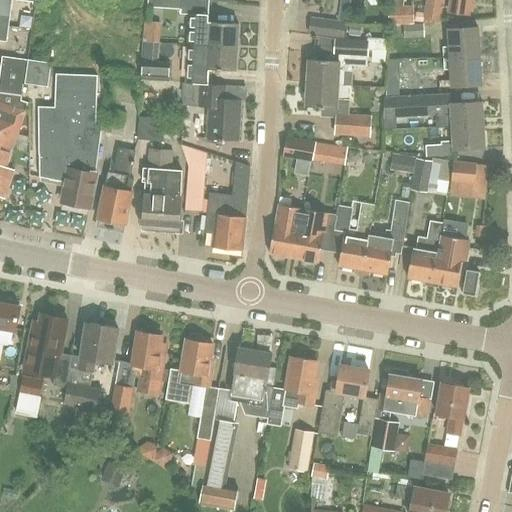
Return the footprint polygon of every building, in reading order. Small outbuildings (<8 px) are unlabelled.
[(0,0),(0,38),(6,40),(11,0),(0,0)] [(148,0),(147,7),(180,9),(180,0),(148,0)] [(344,39),(344,38),(346,23),(348,23),(350,0),(341,0),(338,20),(311,16),(308,34),(344,39)] [(427,0),(425,17),(440,19),(442,0),(427,0)] [(450,0),(449,13),(468,15),(469,0),(450,0)] [(412,24),(411,8),(387,8),(388,24),(412,24)] [(239,24),(207,21),(208,14),(193,13),(191,43),(206,44),(206,46),(237,48),(239,24)] [(139,52),(157,55),(161,21),(143,19),(139,52)] [(350,24),(348,35),(360,37),(362,25),(350,24)] [(403,25),(404,38),(424,37),(424,24),(403,25)] [(478,24),(448,25),(450,48),(444,48),(444,57),(480,55),(478,24)] [(340,61),(308,59),(307,83),(338,85),(342,85),(343,70),(351,71),(352,67),(367,68),(368,49),(387,50),(388,42),(368,40),(368,42),(335,40),(334,54),(340,55),(340,61)] [(206,46),(190,45),(187,84),(204,86),(208,86),(209,69),(236,71),(237,48),(206,46)] [(452,87),(482,85),(480,55),(444,57),(445,70),(451,69),(452,87)] [(0,188),(4,177),(5,177),(28,103),(22,102),(22,99),(21,99),(27,60),(1,57),(0,66),(0,188)] [(29,60),(26,84),(48,87),(51,63),(29,60)] [(142,62),(141,81),(169,82),(170,63),(159,62),(142,62)] [(96,125),(97,101),(98,75),(56,73),(55,107),(39,106),(39,155),(40,155),(40,178),(67,183),(63,203),(90,208),(97,174),(95,174),(102,125),(96,125)] [(208,86),(204,86),(187,84),(182,83),(182,105),(211,106),(209,140),(242,141),(244,101),(227,100),(228,87),(208,86)] [(371,136),(372,115),(349,114),(350,100),(338,100),(338,85),(307,83),(306,106),(321,107),(321,117),(336,118),(335,134),(371,136)] [(399,88),(386,87),(386,97),(399,96),(399,88)] [(452,103),(452,93),(399,96),(386,97),(384,97),(384,117),(452,113),(453,127),(484,125),(483,101),(452,103)] [(122,136),(127,112),(115,110),(111,134),(122,136)] [(162,119),(140,117),(138,139),(160,141),(162,119)] [(486,148),(484,125),(453,127),(454,150),(486,148)] [(286,137),(283,154),(312,159),(315,141),(286,137)] [(427,157),(443,156),(443,145),(427,146),(427,157)] [(203,212),(204,199),(207,154),(181,146),(188,168),(185,211),(203,212)] [(105,186),(98,219),(127,224),(133,191),(132,191),(135,179),(131,178),(137,151),(121,148),(116,173),(109,171),(106,186),(105,186)] [(163,168),(164,151),(150,150),(149,165),(144,165),(142,182),(145,182),(142,227),(163,229),(167,175),(163,174),(163,168)] [(164,151),(163,168),(163,174),(167,175),(163,229),(180,230),(182,196),(181,196),(183,170),(169,169),(170,151),(164,151)] [(391,151),(389,169),(410,171),(411,153),(391,151)] [(416,158),(411,189),(428,192),(433,161),(416,158)] [(247,217),(245,217),(251,167),(238,162),(234,195),(211,192),(207,232),(215,232),(213,247),(243,251),(247,217)] [(453,162),(451,181),(475,183),(477,164),(453,162)] [(385,237),(370,235),(364,270),(388,274),(391,252),(401,254),(402,246),(403,246),(411,203),(397,200),(391,230),(387,229),(385,237)] [(370,235),(376,205),(363,202),(357,238),(344,236),(339,265),(364,270),(370,235)] [(295,258),(300,228),(303,208),(279,204),(270,253),(273,254),(274,257),(282,259),(285,256),(295,258)] [(335,229),(349,232),(353,208),(339,205),(337,214),(335,229)] [(295,258),(304,259),(304,262),(314,264),(316,261),(319,262),(321,248),(331,250),(335,229),(337,214),(303,208),(295,258)] [(440,235),(442,222),(431,220),(428,239),(419,237),(417,249),(413,248),(408,278),(433,282),(439,253),(440,235)] [(443,222),(442,222),(440,235),(439,253),(433,282),(457,286),(462,258),(466,258),(469,240),(441,235),(443,222)] [(476,297),(480,273),(467,271),(463,295),(476,297)] [(0,331),(1,328),(16,331),(20,306),(0,302),(0,331)] [(56,313),(53,317),(41,314),(38,326),(33,325),(24,372),(54,378),(53,386),(66,388),(67,381),(70,368),(72,359),(58,357),(59,353),(61,354),(67,320),(64,319),(62,315),(56,313)] [(79,369),(70,368),(67,381),(68,382),(90,386),(92,372),(94,372),(96,361),(112,364),(119,328),(87,322),(79,369)] [(133,364),(132,366),(131,376),(141,377),(138,392),(160,396),(163,380),(162,380),(167,348),(161,347),(163,335),(156,334),(155,330),(146,328),(145,332),(138,331),(133,364)] [(194,384),(209,387),(213,362),(210,361),(213,343),(203,342),(202,336),(192,334),(189,339),(187,339),(182,370),(172,368),(167,399),(191,403),(194,384)] [(273,387),(266,386),(272,353),(240,348),(232,399),(241,401),(246,414),(268,418),(273,387)] [(283,405),(287,406),(287,405),(298,407),(299,401),(313,404),(318,377),(315,377),(318,361),(292,356),(286,389),(285,389),(283,405)] [(330,390),(326,389),(318,432),(337,435),(342,407),(343,407),(345,392),(364,396),(369,370),(340,364),(338,377),(332,376),(330,390)] [(386,395),(381,394),(379,407),(408,412),(408,415),(427,419),(430,400),(419,397),(422,380),(407,377),(408,371),(393,369),(392,374),(390,374),(386,395)] [(19,393),(40,397),(44,379),(24,375),(19,393)] [(95,410),(98,410),(102,389),(90,386),(68,382),(64,403),(95,410)] [(450,415),(448,432),(460,434),(463,417),(464,418),(469,387),(442,382),(437,413),(450,415)] [(109,431),(124,441),(127,424),(128,424),(134,386),(116,383),(109,431)] [(363,400),(356,432),(371,435),(377,407),(377,402),(363,400)] [(212,441),(216,420),(218,409),(202,406),(201,417),(197,438),(212,441)] [(73,426),(87,428),(90,410),(76,407),(73,426)] [(111,414),(98,410),(95,410),(90,429),(105,433),(109,419),(111,414)] [(393,451),(394,451),(399,423),(377,419),(372,446),(393,451)] [(228,472),(237,424),(216,420),(212,441),(207,467),(207,468),(228,472)] [(308,472),(314,432),(295,428),(288,469),(308,472)] [(451,479),(456,450),(429,445),(424,474),(451,479)] [(411,460),(408,477),(421,479),(425,462),(411,460)] [(109,461),(102,476),(119,484),(126,469),(109,461)] [(313,477),(311,497),(324,499),(327,479),(329,466),(314,463),(313,463),(311,476),(313,477)] [(238,489),(226,486),(204,482),(200,504),(234,510),(238,489)] [(447,511),(451,496),(399,485),(396,497),(413,501),(410,511),(447,511)]
